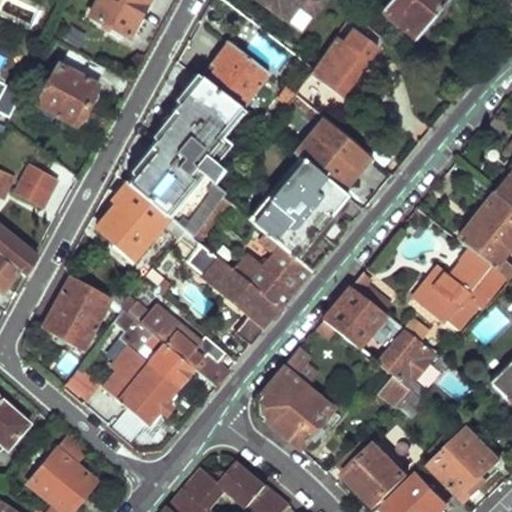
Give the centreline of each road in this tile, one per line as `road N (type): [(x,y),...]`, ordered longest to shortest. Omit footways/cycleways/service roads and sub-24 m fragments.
road 1 (residential): [(154,487),(16,371),(6,347),(192,0)]
road 2 (residential): [(511,58),(212,414)]
road 3 (residential): [(212,414),(332,511)]
